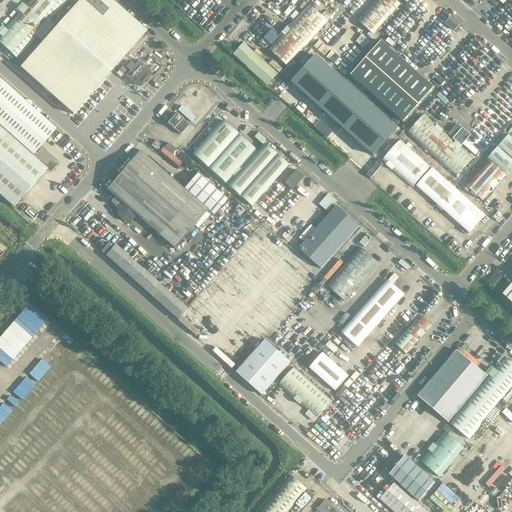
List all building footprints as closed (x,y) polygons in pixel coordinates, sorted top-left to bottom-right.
[(29,0),(0,33),(0,43),(18,59),(70,0),(29,0)] [(111,0),(81,0),(21,68),(74,115),(147,32),(111,0)] [(400,4),(395,0),(374,0),(357,20),(373,35),(400,4)] [(271,45),(268,49),(287,66),(328,21),(308,4),(279,36),(271,29),(263,38),(271,45)] [(380,42),(351,76),(404,123),(433,89),(380,42)] [(268,85),(277,74),(243,44),(233,55),(268,85)] [(131,71),(126,76),(135,84),(141,85),(151,75),(149,69),(140,61),(135,67),(131,63),(127,68),(131,71)] [(316,65),(300,82),(374,150),(390,133),(316,65)] [(0,195),(13,207),(47,169),(48,170),(56,162),(41,148),(36,154),(35,152),(55,129),(0,80),(0,195)] [(474,155),(494,133),(511,113),(511,94),(510,93),(482,123),(471,135),(462,128),(453,139),(424,114),(407,133),(456,177),(473,157),(462,147),(464,145),(474,155)] [(189,125),(176,113),(167,123),(180,135),(189,125)] [(222,120),(192,154),(224,183),(254,149),(222,120)] [(505,174),(511,166),(511,128),(507,134),(461,186),(481,203),(506,175),(505,174)] [(400,140),(382,161),(412,188),(417,186),(469,233),(485,215),(400,140)] [(244,167),(227,186),(251,207),(267,188),(288,165),(264,144),(244,167)] [(197,173),(183,189),(139,151),(106,189),(121,202),(116,208),(116,216),(123,222),(132,221),(136,216),(174,248),(207,210),(213,215),(227,199),(197,173)] [(382,166),(378,162),(367,173),(372,178),(382,166)] [(296,169),(284,183),(292,190),(304,176),(296,169)] [(328,212),(337,202),(328,194),(319,204),(328,212)] [(359,227),(336,206),(298,249),(321,269),(359,227)] [(178,318),(188,307),(115,244),(105,255),(178,318)] [(359,247),(325,284),(344,301),(378,264),(359,247)] [(507,283),(495,272),(488,281),(499,291),(507,283)] [(388,280),(356,316),(341,333),(358,347),(404,295),(388,280)] [(511,283),(503,294),(511,302),(511,283)] [(394,344),(398,347),(406,354),(431,325),(420,315),(394,344)] [(13,316),(0,331),(0,360),(7,367),(19,352),(24,352),(51,320),(46,316),(13,316)] [(61,329),(0,404),(0,423),(70,337),(61,329)] [(265,340),(236,372),(262,395),(290,362),(265,340)] [(488,376),(457,350),(418,396),(469,439),(511,388),(511,362),(505,356),(488,376)] [(347,376),(323,354),(310,368),(335,390),(347,376)] [(314,421),(332,401),(294,367),(278,385),(309,412),(307,414),(314,421)] [(511,458),(511,436),(494,422),(455,470),(484,494),(511,458)] [(420,460),(440,477),(464,448),(444,431),(420,460)] [(405,459),(392,473),(389,477),(419,503),(422,500),(435,485),(405,459)] [(287,511),(307,489),(290,475),(258,511),(287,511)] [(422,511),(394,485),(379,501),(390,511),(422,511)] [(302,510),(311,499),(306,494),(296,505),(302,510)] [(327,511),(339,511),(340,511),(325,500),(318,509),(321,511),(324,511),(326,511),(327,511)]
